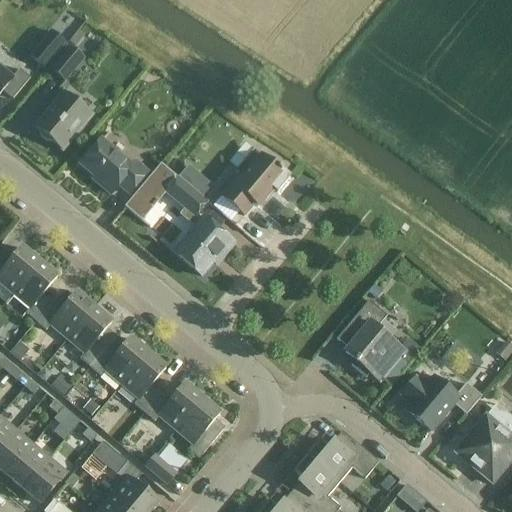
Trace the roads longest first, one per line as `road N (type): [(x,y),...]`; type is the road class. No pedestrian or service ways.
road 1 (residential): [(199,339),(0,171)]
road 2 (residential): [(463,511),(339,406),(283,412)]
road 3 (residential): [(199,339),(310,197)]
road 4 (residential): [(201,511),(283,412)]
